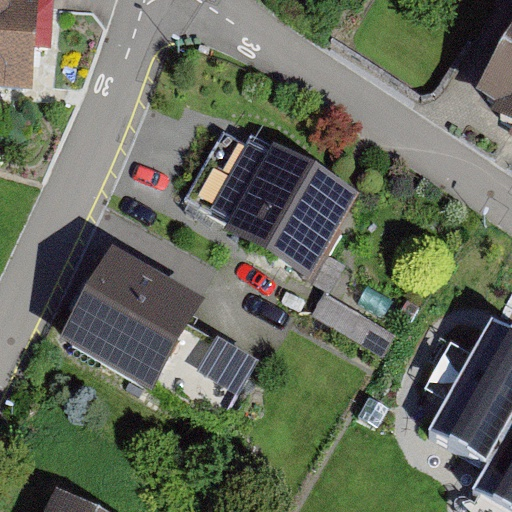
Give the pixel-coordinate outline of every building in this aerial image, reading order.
[(58,17),(0,14),(0,111),(36,114),(39,67),(55,68),(58,17)] [(511,67),(479,124),(497,135),(493,142),(511,153),(511,67)] [(361,192),(276,142),(273,146),(253,134),(247,143),(225,131),(183,202),(310,277),(361,192)] [(211,296),(113,240),(58,336),(154,391),(156,387),(225,426),(262,362),(195,324),(211,296)] [(399,336),(326,295),(313,318),(386,359),(399,336)] [(511,326),(494,316),(431,426),(495,462),(481,488),(511,505),(511,326)] [(107,511),(60,487),(46,511),(107,511)]
